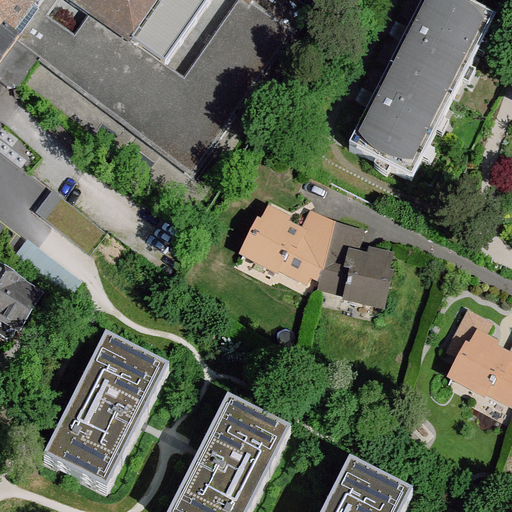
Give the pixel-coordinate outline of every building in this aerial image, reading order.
[(36,5),(28,0),(0,0),(0,27),(12,37),(33,8),(36,5)] [(47,0),(39,12),(33,8),(12,37),(19,43),(18,45),(40,61),(126,126),(132,119),(206,175),(300,40),(250,5),(253,0),(47,0)] [(39,12),(47,0),(28,0),(36,5),(33,8),(39,12)] [(405,46),(392,72),(454,103),(476,60),(494,24),(447,0),(427,0),(411,33),(405,46)] [(12,37),(0,27),(0,68),(18,45),(19,43),(12,37)] [(40,61),(18,45),(0,68),(21,85),(40,61)] [(454,103),(392,72),(377,100),(371,112),(351,152),(398,176),(412,183),(413,183),(454,103)] [(263,230),(259,228),(245,257),(278,274),(280,270),(307,283),(321,254),(300,243),(303,237),(286,229),(288,224),(271,215),(263,230)] [(321,254),(328,257),(335,228),(313,217),(303,237),(300,243),(321,254)] [(335,228),(328,257),(351,263),(353,258),(357,259),(362,235),(335,228)] [(351,263),(328,257),(320,289),(349,296),(348,301),(384,310),(391,279),(386,278),(391,261),(373,257),(372,262),(357,259),(353,258),(351,263)] [(36,302),(0,279),(0,331),(13,339),(36,302)] [(74,316),(58,309),(44,336),(59,344),(74,316)] [(488,394),(511,406),(511,368),(509,367),(511,362),(494,353),(497,347),(484,341),(491,328),(471,317),(455,347),(457,348),(453,356),(462,361),(453,380),(486,398),(488,394)] [(175,380),(113,349),(52,471),(114,502),(175,380)] [(257,511),(294,440),(232,409),(180,511),(257,511)] [(411,511),(417,503),(355,472),(334,511),(411,511)]
